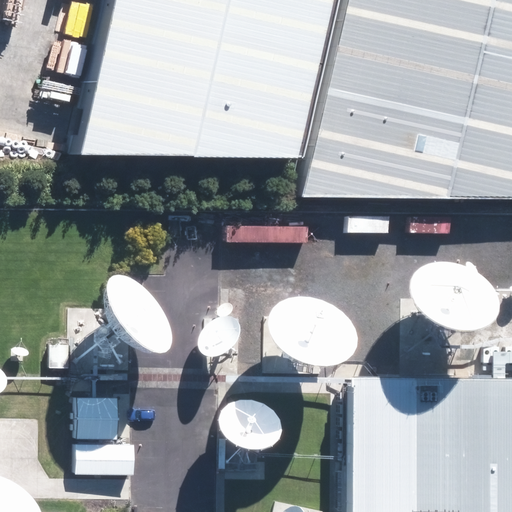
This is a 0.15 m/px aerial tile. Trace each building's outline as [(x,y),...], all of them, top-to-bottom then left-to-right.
[(271,164),(306,0),(89,0),(54,160),(271,164)] [(511,0),(325,0),(283,201),(511,202),(511,0)] [(303,227),(219,224),(219,244),(302,247),(303,227)] [(443,226),(402,224),(401,259),(441,261),(443,226)] [(511,511),(511,382),(338,380),(335,511),(511,511)] [(110,401),(69,402),(69,441),(110,441),(110,401)] [(125,446),(69,446),(69,476),(125,475),(125,446)]
